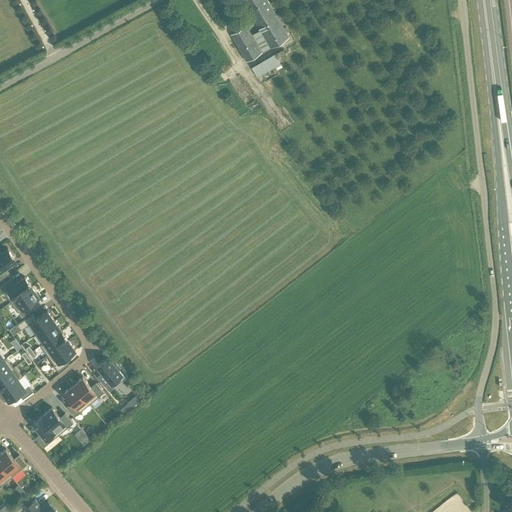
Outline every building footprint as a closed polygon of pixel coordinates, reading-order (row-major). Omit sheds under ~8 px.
[(289,36),(268,0),(243,0),(260,29),(252,34),(246,24),(231,33),(247,60),(263,51),(262,50),(270,46),(270,47),(289,36)] [(251,66),(258,76),(281,63),(278,57),(286,52),(283,48),(251,66)] [(0,278),(9,272),(5,267),(16,259),(8,248),(0,253),(0,278)] [(32,286),(25,276),(14,283),(10,278),(0,285),(4,291),(8,288),(15,298),(32,286)] [(18,311),(22,316),(32,309),(28,304),(39,296),(32,286),(15,298),(22,308),(18,311)] [(37,332),(55,320),(47,310),(37,317),(33,312),(23,319),(27,325),(31,322),(37,332)] [(37,332),(45,342),(62,330),(55,320),(37,332)] [(51,351),(68,339),(62,330),(45,342),(51,351)] [(76,350),(68,339),(51,351),(59,361),(55,364),(58,370),(69,362),(65,357),(76,350)] [(122,373),(109,357),(98,366),(107,376),(102,381),(110,390),(115,386),(111,382),(122,373)] [(0,361),(0,376),(11,368),(5,358),(0,361)] [(0,387),(1,390),(18,378),(11,368),(0,376),(0,387)] [(83,376),(73,384),(86,400),(96,392),(99,396),(104,391),(96,382),(91,386),(83,376)] [(33,390),(29,385),(26,388),(18,378),(1,390),(9,400),(19,393),(23,398),(33,390)] [(75,415),(80,411),(77,407),(86,400),(73,384),(64,392),(72,402),(67,406),(75,415)] [(129,402),(122,408),(125,413),(132,406),(129,402)] [(52,406),(43,414),(56,430),(65,422),(68,426),(73,422),(65,413),(60,417),(52,406)] [(36,436),(44,446),(49,442),(46,438),(56,430),(43,414),(33,422),(41,432),(36,436)] [(87,434),(81,439),(84,443),(90,438),(87,434)] [(6,448),(0,452),(0,462),(8,473),(19,464),(22,467),(27,463),(19,454),(14,458),(6,448)] [(0,462),(0,486),(2,485),(0,482),(0,479),(8,473),(0,462)] [(20,486),(15,490),(21,496),(25,493),(20,486)] [(27,505),(25,508),(28,511),(57,511),(56,510),(56,509),(52,504),(51,504),(48,500),(41,506),(35,499),(33,501),(32,501),(27,505)]
